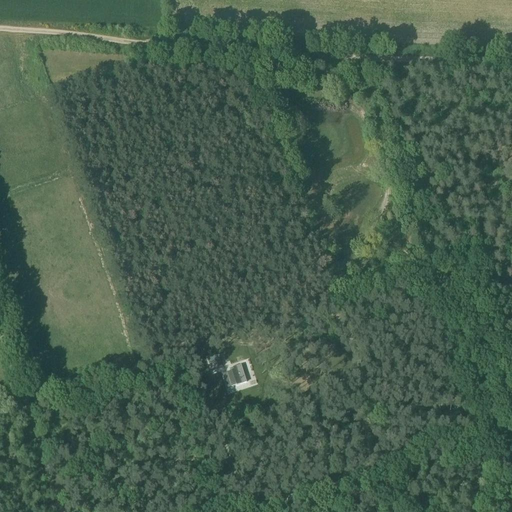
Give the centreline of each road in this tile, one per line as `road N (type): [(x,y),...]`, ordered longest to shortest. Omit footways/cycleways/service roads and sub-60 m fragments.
road 1 (track): [(0,30),(511,64)]
road 2 (track): [(206,511),(511,413)]
road 3 (track): [(0,336),(57,511)]
